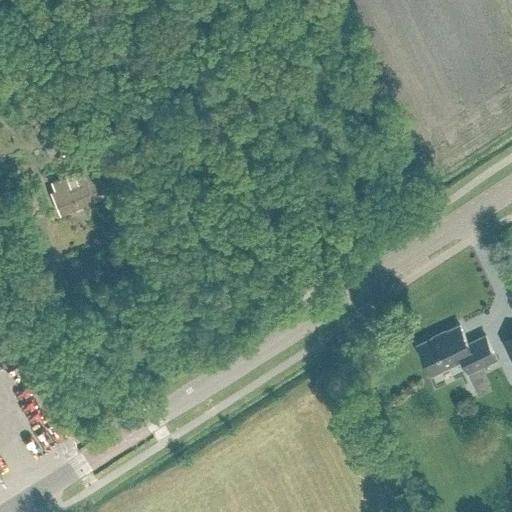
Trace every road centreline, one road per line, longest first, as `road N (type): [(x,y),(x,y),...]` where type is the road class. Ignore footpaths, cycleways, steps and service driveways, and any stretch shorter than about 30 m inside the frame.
road 1 (tertiary): [(5,511),(511,185)]
road 2 (track): [(310,316),(244,166)]
